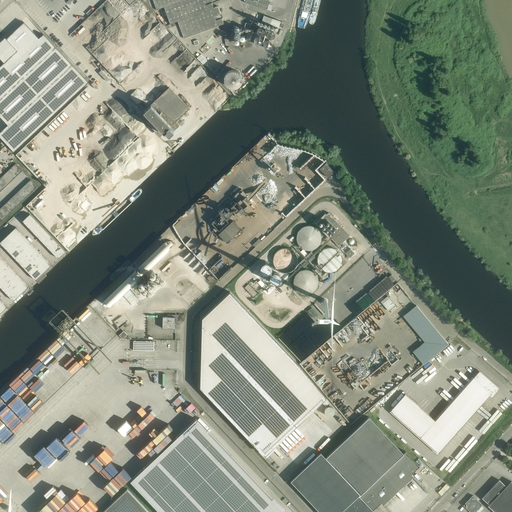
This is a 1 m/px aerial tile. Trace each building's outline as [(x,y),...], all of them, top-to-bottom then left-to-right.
[(152,0),(156,10),(164,7),(170,24),(178,21),(177,21),(214,7),(211,0),(152,0)] [(243,0),(244,1),(245,1),(246,1),(245,3),(265,10),(268,4),(268,0),(243,0)] [(218,25),(224,23),(218,6),(214,7),(177,21),(178,21),(179,25),(168,28),(193,54),(219,29),(218,25)] [(263,15),(261,21),(278,27),(280,21),(263,15)] [(251,18),(249,24),(257,26),(259,20),(251,17),(251,18)] [(5,37),(4,38),(0,42),(0,57),(4,62),(0,66),(0,116),(8,125),(0,131),(0,136),(14,152),(88,82),(79,73),(43,34),(39,38),(24,22),(6,38),(5,37)] [(227,74),(226,74),(226,75),(225,76),(225,77),(224,78),(224,79),(224,80),(224,81),(224,82),(225,83),(225,84),(225,85),(226,85),(226,86),(227,87),(228,88),(229,88),(230,89),(231,89),(232,89),(233,89),(234,89),(235,89),(236,89),(237,89),(237,88),(238,88),(239,87),(240,86),(241,85),(241,84),(242,83),(242,82),(242,81),(242,80),(242,79),(242,78),(241,77),(241,76),(241,75),(240,75),(240,74),(239,74),(238,73),(237,72),(236,72),(235,72),(234,71),(233,71),(232,71),(231,72),(230,72),(229,72),(228,73),(227,73),(227,74)] [(143,111),(164,133),(167,137),(179,126),(176,121),(190,108),(170,86),(143,111)] [(15,163),(0,177),(0,191),(22,170),(15,163)] [(334,172),(326,163),(319,168),(328,177),(334,172)] [(31,179),(0,208),(0,222),(38,187),(31,179)] [(214,228),(211,231),(214,233),(217,230),(216,229),(217,228),(219,230),(230,220),(226,216),(230,211),(234,215),(235,213),(238,217),(246,208),(245,207),(251,201),(246,197),(248,195),(241,189),(218,210),(220,212),(216,215),(217,216),(211,222),(216,227),(215,228),(214,228)] [(350,235),(342,227),(328,212),(317,223),(338,246),(350,235)] [(23,221),(58,258),(66,251),(30,214),(23,221)] [(233,220),(224,229),(232,237),(241,229),(233,220)] [(296,238),(297,240),(297,242),(298,244),(299,246),(301,247),(302,248),(304,249),(306,250),(308,250),(310,250),(312,250),(314,249),(316,248),(318,246),(319,245),(320,243),(321,241),(321,239),(321,237),(321,235),(320,233),(319,231),(318,229),(316,228),(314,227),(312,226),(310,226),(308,225),(306,226),(304,226),(302,227),(300,229),(299,230),(298,232),(297,234),(297,236),(296,238)] [(0,241),(0,242),(36,280),(52,265),(16,227),(0,241)] [(109,306),(171,246),(166,241),(104,301),(109,306)] [(320,268),(322,269),(324,271),(326,271),(328,272),(330,272),(332,272),(334,271),(336,270),(337,269),(339,268),(340,266),(341,264),(341,262),(342,260),(342,258),(341,256),(340,254),(339,252),(338,251),(336,249),(335,248),(333,248),(331,247),(329,247),(327,247),(325,248),(323,249),(321,250),(320,252),(319,253),(318,255),(317,257),(317,259),(317,261),(317,263),(318,265),(319,267),(320,268)] [(291,249),(289,248),(287,248),(284,248),(282,248),(280,249),(279,250),(277,251),(275,252),(274,254),(273,256),(273,258),(273,260),(273,262),(273,264),(274,266),(276,268),(277,269),(279,271),(281,271),(283,272),(285,272),(287,272),(289,272),(291,271),(292,270),(294,268),(295,267),(296,265),(297,263),(297,261),(297,259),(297,257),(296,255),(295,253),(294,251),(292,250),(291,249)] [(349,258),(353,254),(354,253),(350,249),(345,253),(349,258)] [(304,267),(315,257),(311,252),(300,263),(304,267)] [(198,272),(205,266),(193,253),(191,256),(195,260),(190,264),(198,272)] [(0,286),(14,301),(29,286),(0,255),(0,286)] [(263,273),(264,274),(265,274),(266,274),(267,274),(268,274),(269,273),(270,273),(270,272),(271,272),(271,271),(272,270),(272,269),(272,268),(272,267),(271,266),(271,265),(270,264),(269,263),(268,263),(267,263),(266,263),(265,263),(264,263),(263,264),(262,264),(262,265),(261,266),(261,267),(261,268),(261,269),(261,270),(261,271),(262,272),(263,273)] [(320,277),(323,273),(317,266),(313,270),(320,277)] [(294,278),(294,280),(293,282),(294,284),(294,286),(295,288),(296,290),(297,291),(299,292),(301,293),(303,294),(305,294),(307,294),(309,294),(311,293),(313,292),(314,290),(316,289),(317,287),(317,285),(318,283),(318,281),(318,279),(317,277),(316,275),(315,273),(313,272),(311,271),(309,270),(307,270),(305,270),(303,270),(301,270),(299,271),(298,273),(296,274),(295,276),(294,278)] [(148,296),(153,292),(160,285),(164,281),(158,274),(153,278),(145,285),(146,286),(142,290),(148,296)] [(273,284),(274,285),(275,285),(276,285),(277,285),(278,284),(279,284),(280,283),(280,282),(281,281),(281,280),(281,279),(281,278),(281,277),(280,276),(280,275),(279,275),(278,274),(277,274),(276,274),(275,274),(274,274),(273,274),(272,275),(271,276),(270,277),(270,278),(270,279),(270,280),(270,281),(271,282),(271,283),(272,283),(273,284)] [(253,279),(249,283),(257,292),(261,288),(256,283),(258,282),(256,281),(255,282),(253,279)] [(244,287),(253,296),(257,293),(248,284),(244,287)] [(202,318),(200,387),(255,446),(256,445),(265,454),(312,409),(313,410),(321,402),(325,407),(331,402),(299,365),(230,291),(202,318)] [(382,302),(389,311),(396,306),(389,296),(382,302)] [(448,344),(416,305),(403,316),(424,341),(412,351),(424,364),(437,353),(448,344)] [(171,316),(170,317),(163,317),(162,328),(175,328),(176,324),(178,324),(178,323),(176,323),(176,318),(176,317),(175,316),(174,315),(173,315),(172,315),(171,316)] [(123,339),(127,334),(123,331),(119,335),(123,339)] [(61,343),(65,348),(70,344),(66,339),(61,343)] [(154,341),(133,341),(133,350),(154,350),(154,341)] [(140,381),(141,369),(128,369),(128,381),(140,381)] [(405,394),(390,410),(438,453),(490,394),(492,396),(493,395),(497,391),(496,391),(498,388),(479,371),(477,374),(477,373),(435,420),(405,394)] [(455,377),(445,388),(455,396),(464,385),(455,377)] [(94,421),(103,413),(93,403),(87,409),(89,411),(87,413),(94,421)] [(491,418),(494,421),(504,411),(500,408),(491,418)] [(369,417),(325,457),(360,494),(358,495),(373,510),(381,502),(383,505),(413,475),(411,473),(419,466),(412,458),(405,451),(403,453),(369,417)] [(159,511),(280,511),(282,510),(272,499),(196,418),(130,481),(159,511)] [(123,437),(127,442),(131,439),(135,444),(140,439),(136,435),(137,434),(132,429),(123,437)] [(40,442),(54,456),(67,443),(57,432),(49,441),(45,437),(40,442)] [(91,450),(81,459),(94,475),(100,470),(108,479),(117,472),(113,466),(109,469),(106,465),(110,462),(101,452),(96,456),(91,450)] [(320,452),(290,481),(319,511),(374,511),(373,510),(358,495),(360,494),(325,457),(320,452)] [(82,511),(80,509),(85,505),(76,493),(77,492),(70,482),(63,487),(66,482),(62,479),(56,488),(59,486),(61,489),(53,500),(55,502),(60,508),(62,507),(68,511),(67,511),(66,511),(82,511)] [(511,511),(511,481),(511,482),(507,487),(500,480),(483,498),(491,505),(490,506),(495,511),(511,511)] [(102,511),(148,511),(127,489),(102,511)] [(472,495),(463,505),(470,511),(475,511),(482,504),(472,495)]
